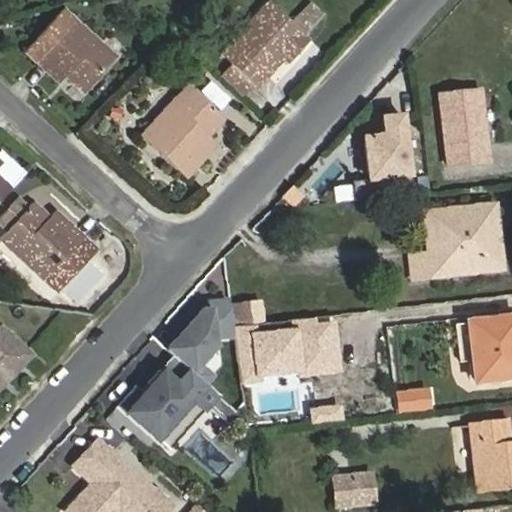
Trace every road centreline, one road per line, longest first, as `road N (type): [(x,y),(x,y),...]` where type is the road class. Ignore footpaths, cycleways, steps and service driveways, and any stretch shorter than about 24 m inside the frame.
road 1 (residential): [(192,261),(431,0)]
road 2 (residential): [(0,480),(192,261)]
road 3 (residential): [(0,94),(192,261)]
